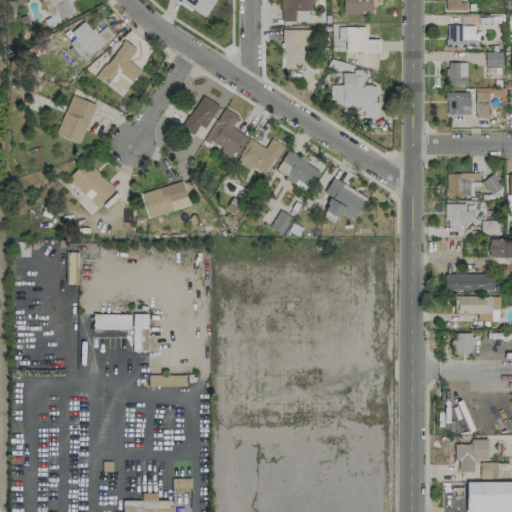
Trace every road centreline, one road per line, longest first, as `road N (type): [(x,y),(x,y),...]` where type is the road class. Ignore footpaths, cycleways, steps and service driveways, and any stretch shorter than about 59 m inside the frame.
road 1 (tertiary): [(411,0),(412,511)]
road 2 (residential): [(128,0),(189,49),(410,191)]
